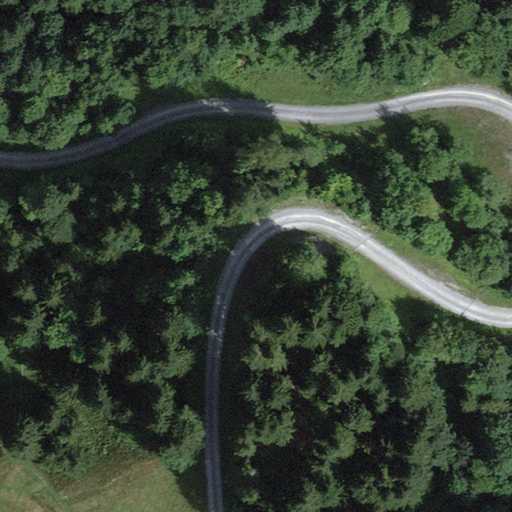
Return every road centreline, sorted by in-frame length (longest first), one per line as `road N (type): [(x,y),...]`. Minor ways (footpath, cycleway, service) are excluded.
road 1 (track): [(511,315),(487,315),(429,288),(319,222),(294,219),(266,230),(240,249),(225,280),(206,376),(213,511)]
road 2 (track): [(0,158),(88,148),(184,108),(339,116),(471,100),(511,113)]
